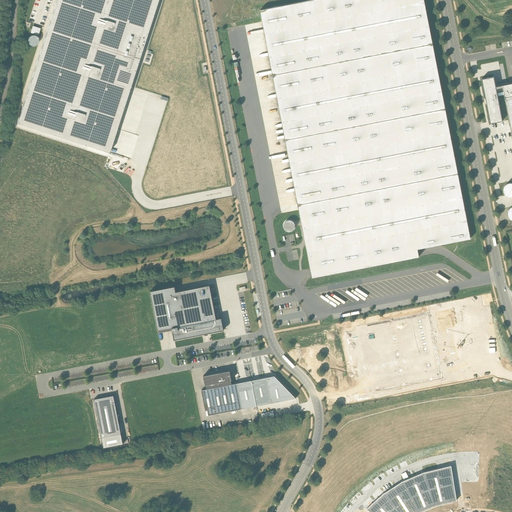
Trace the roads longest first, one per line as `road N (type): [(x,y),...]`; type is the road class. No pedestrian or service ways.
road 1 (unclassified): [(203,0),(270,339),(317,405),(314,448),(280,511)]
road 2 (tertiary): [(511,327),(443,0)]
